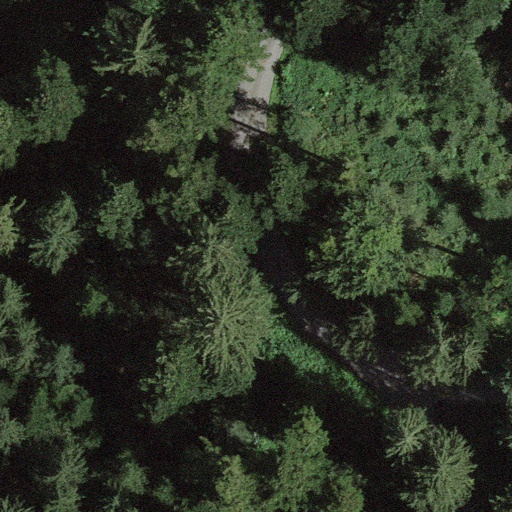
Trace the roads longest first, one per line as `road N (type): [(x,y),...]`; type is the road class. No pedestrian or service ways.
road 1 (track): [(511,382),(408,378),(297,286),(263,166),(295,0)]
road 2 (track): [(408,378),(472,511)]
